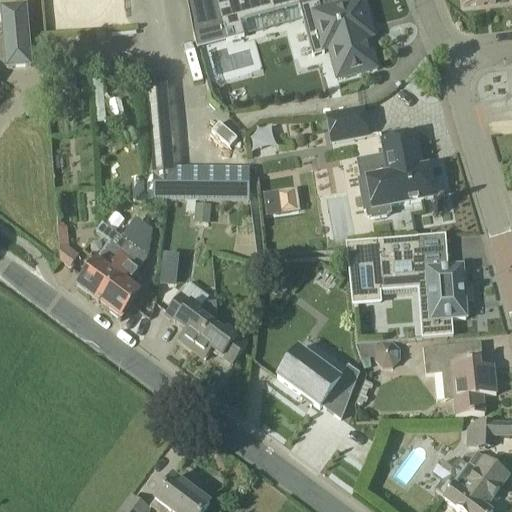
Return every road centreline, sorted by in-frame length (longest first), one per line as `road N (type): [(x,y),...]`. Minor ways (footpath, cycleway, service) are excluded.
road 1 (secondary): [(333,511),(0,262)]
road 2 (residential): [(511,280),(453,59)]
